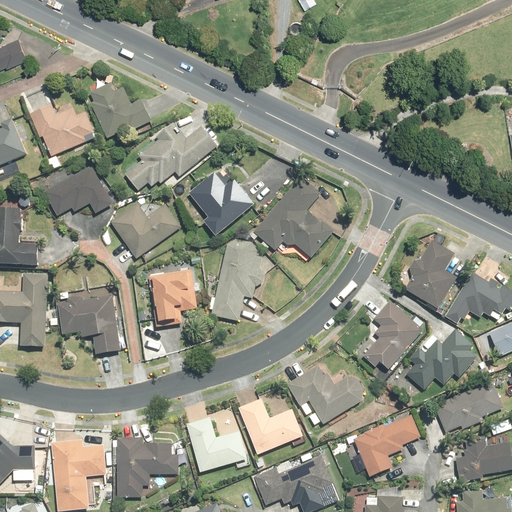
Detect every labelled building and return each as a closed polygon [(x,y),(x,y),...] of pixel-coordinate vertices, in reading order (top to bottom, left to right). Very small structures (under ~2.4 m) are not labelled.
[(0,74),(30,64),(21,41),(3,49),(0,48),(0,47),(5,35),(0,33),(0,74)] [(96,105),(93,106),(110,142),(129,133),(131,136),(155,125),(144,103),(133,108),(126,91),(118,95),(113,85),(92,95),(96,105)] [(45,139),(54,160),(90,146),(88,142),(97,139),(88,116),(79,119),(76,111),(58,118),(54,108),(32,117),(42,141),(45,139)] [(0,170),(29,158),(13,121),(0,127),(3,132),(0,133),(0,170)] [(144,163),(127,177),(141,194),(150,186),(154,190),(160,185),(163,188),(178,176),(183,182),(221,150),(214,142),(204,129),(189,142),(176,126),(168,134),(158,141),(160,143),(141,159),(144,163)] [(94,169),(46,194),(60,220),(75,212),(77,216),(93,207),(99,218),(116,209),(94,169)] [(218,176),(192,197),(212,222),(207,226),(219,242),(259,210),(238,183),(229,190),(218,176)] [(303,179),(255,235),(277,254),(285,245),(290,249),(298,249),(314,263),(337,236),(325,225),(324,227),(310,215),(325,198),(303,179)] [(139,205),(112,224),(140,263),(185,232),(167,206),(149,219),(139,205)] [(0,268),(41,270),(41,249),(22,248),(22,235),(24,235),(24,221),(23,221),(23,210),(0,209),(0,268)] [(439,306),(457,273),(446,267),(455,251),(432,238),(422,256),(415,258),(411,266),(412,274),(413,275),(406,287),(439,306)] [(228,248),(213,318),(241,324),(247,300),(256,302),(258,291),(259,291),(266,287),(267,278),(263,272),(262,272),(264,261),(259,260),(260,254),(254,245),(237,241),(228,248)] [(472,269),(445,314),(458,322),(461,317),(464,318),(470,309),(481,315),(483,310),(490,314),(495,306),(503,311),(506,306),(511,309),(511,306),(511,288),(491,276),(489,279),(472,269)] [(194,273),(151,279),(160,331),(174,331),(182,327),(180,315),(185,314),(186,316),(201,313),(194,273)] [(50,277),(25,277),(24,295),(0,294),(0,326),(24,327),(23,352),(48,352),(50,277)] [(380,359),(389,367),(424,326),(391,297),(374,317),(381,324),(375,331),(380,335),(363,354),(375,365),(380,359)] [(72,305),(59,307),(64,338),(84,335),(85,341),(95,339),(99,359),(112,359),(124,355),(115,298),(86,302),(85,299),(71,301),(72,305)] [(511,320),(490,331),(500,353),(511,347),(511,320)] [(438,338),(407,372),(424,388),(435,375),(444,383),(454,371),(459,375),(478,354),(471,347),(475,343),(456,326),(442,342),(438,338)] [(310,398),(324,421),(360,400),(364,386),(358,376),(346,375),(334,381),(328,370),(324,373),(318,364),(287,382),(300,403),(310,398)] [(493,378),(435,403),(447,430),(461,424),(463,427),(484,417),(483,414),(505,405),(493,378)] [(262,395),(239,405),(258,452),(303,434),(292,406),(270,415),(262,395)] [(422,434),(412,413),(392,421),(392,420),(364,431),(365,433),(354,438),(370,475),(393,465),(388,453),(404,446),(403,443),(422,434)] [(211,415),(187,421),(200,469),(248,456),(240,428),(216,435),(211,415)] [(16,444),(0,430),(0,482),(14,466),(33,467),(33,443),(16,444)] [(511,447),(510,439),(487,443),(485,434),(464,438),(466,447),(455,450),(461,479),(483,475),(483,472),(511,466),(511,447)] [(142,435),(116,435),(117,495),(143,495),(143,483),(150,483),(150,472),(178,472),(178,451),(172,451),(172,443),(143,443),(142,435)] [(83,436),(50,440),(57,509),(89,506),(86,474),(107,472),(104,442),(84,444),(83,436)] [(334,480),(322,454),(279,472),(277,465),(254,475),(266,503),(282,497),(284,501),(304,493),(305,497),(325,488),(323,484),(334,480)] [(511,511),(511,505),(508,506),(507,496),(484,497),(483,488),(463,490),(464,499),(457,499),(457,511),(511,511)] [(365,511),(402,511),(403,495),(378,494),(377,504),(366,503),(365,511)] [(38,511),(34,501),(22,507),(23,510),(17,511),(38,511)] [(231,511),(230,509),(223,511),(221,511),(218,502),(194,511),(186,511),(184,511),(231,511)]
